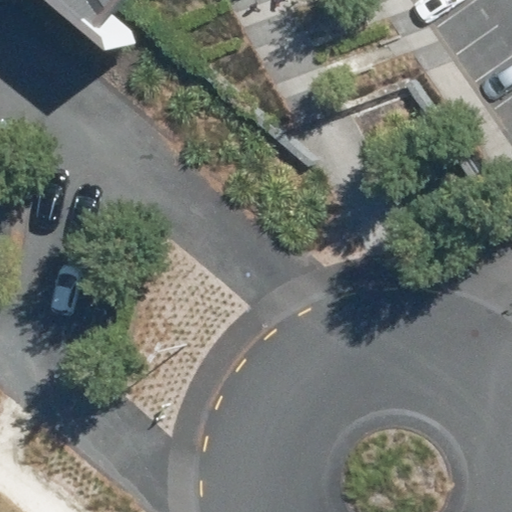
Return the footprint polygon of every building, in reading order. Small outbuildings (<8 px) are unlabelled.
[(122,0),(137,11),(145,0),(122,0)] [(272,22),(246,52),(293,94),(320,64),(272,22)] [(265,74),(232,47),(180,111),(213,138),(265,74)] [(352,57),(307,107),(367,160),(411,110),(352,57)] [(290,172),(231,121),(203,154),(261,205),(290,172)] [(354,231),(296,177),(267,209),(325,263),(354,231)]
